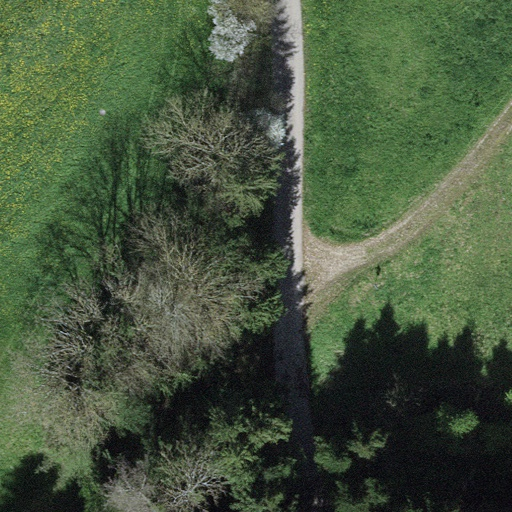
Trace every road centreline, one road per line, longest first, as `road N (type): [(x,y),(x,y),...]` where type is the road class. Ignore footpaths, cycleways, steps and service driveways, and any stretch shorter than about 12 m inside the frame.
road 1 (unclassified): [(280,0),(294,392),(328,511)]
road 2 (track): [(511,104),(355,258),(285,281)]
